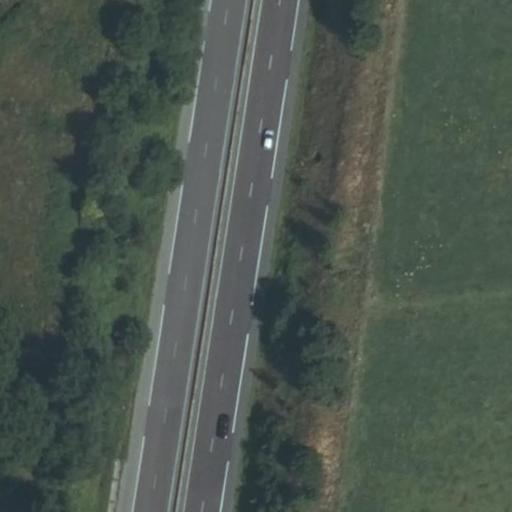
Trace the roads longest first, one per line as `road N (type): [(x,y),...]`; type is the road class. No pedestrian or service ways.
road 1 (trunk): [(203,511),(280,0)]
road 2 (trunk): [(227,0),(150,511)]
